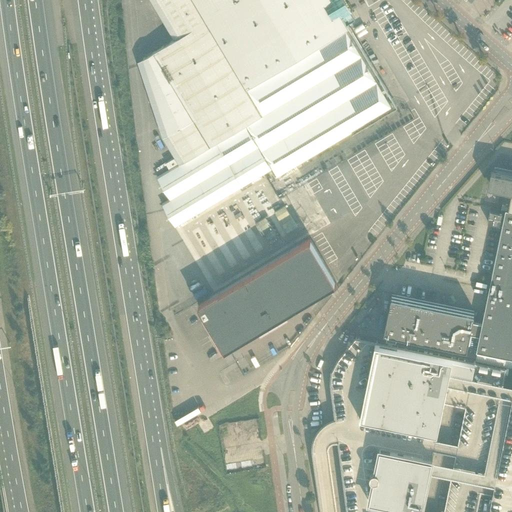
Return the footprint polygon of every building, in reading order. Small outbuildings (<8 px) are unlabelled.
[(175,226),(272,169),(277,176),(392,107),(346,29),(349,27),(343,16),(352,11),(345,0),(157,0),(179,36),(143,58),(168,134),(184,161),(157,177),(170,199),(162,204),(175,226)] [(479,336),(476,350),(511,357),(511,170),(494,167),(494,171),(490,187),(505,190),(508,190),(505,203),(502,202),(501,207),(505,208),(482,323),(479,336)] [(235,215),(238,221),(255,224),(248,228),(257,229),(259,216),(267,217),(262,219),(263,221),(270,222),(270,223),(275,220),(275,217),(272,210),(272,209),(264,193),(250,200),(249,207),(240,205),(236,207),(235,215)] [(328,211),(310,218),(317,234),(335,227),(328,211)] [(229,346),(235,343),(336,282),(309,238),(198,305),(222,344),(221,345),(220,349),(221,350),(222,352),(226,353),(229,351),(230,347),(229,346)] [(479,336),(482,323),(472,321),(474,312),(391,295),(384,331),(467,348),(470,334),(479,336)] [(420,511),(448,381),(470,385),(475,361),(375,341),(369,369),(348,365),(340,375),(358,511),(420,511)] [(511,511),(511,399),(490,510),(499,511),(511,511)] [(473,478),(495,482),(499,462),(477,458),(473,478)]
